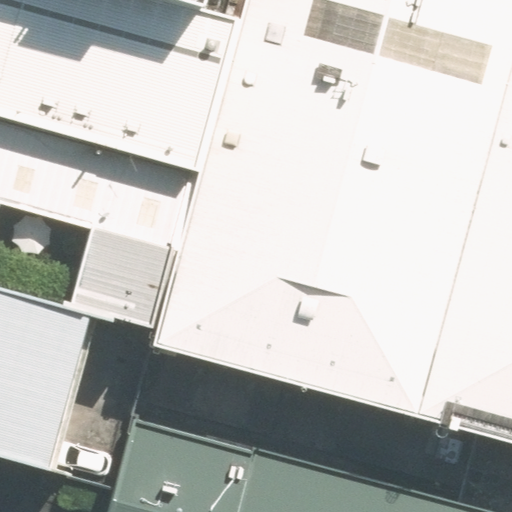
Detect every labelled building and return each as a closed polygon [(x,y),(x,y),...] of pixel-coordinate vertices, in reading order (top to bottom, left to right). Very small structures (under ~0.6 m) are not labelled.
[(0,0),(0,116),(197,169),(239,16),(181,0),(0,0)] [(511,0),(243,0),(239,16),(197,169),(149,343),(511,441),(511,0)] [(181,0),(239,16),(243,0),(181,0)] [(150,329),(197,169),(0,116),(0,289),(85,312),(150,329)] [(0,289),(0,454),(42,466),(85,312),(0,289)] [(470,511),(135,421),(110,511),(470,511)]
